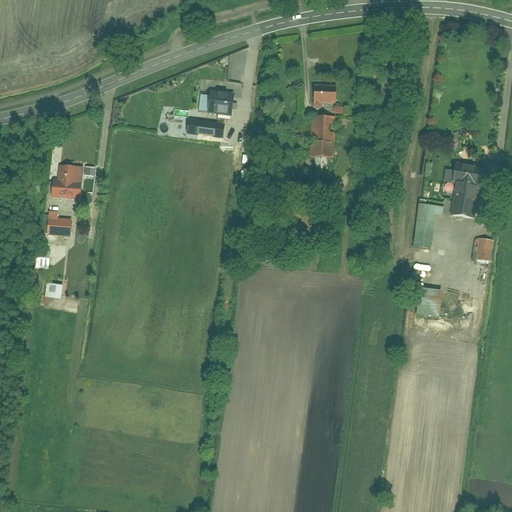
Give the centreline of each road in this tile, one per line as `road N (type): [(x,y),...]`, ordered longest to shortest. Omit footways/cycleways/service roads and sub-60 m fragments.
road 1 (secondary): [(0,120),(273,26),(359,12)]
road 2 (secondary): [(359,12),(450,10),(511,23)]
